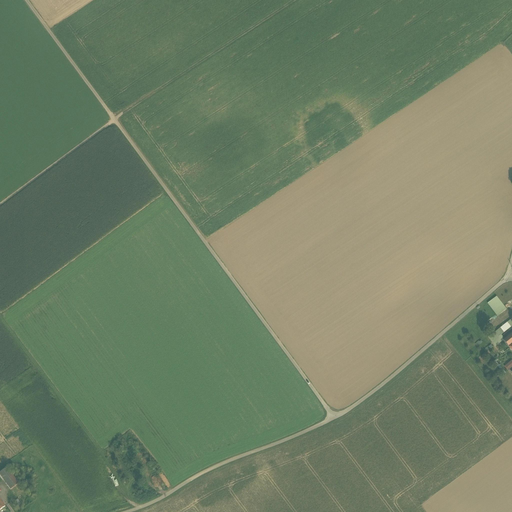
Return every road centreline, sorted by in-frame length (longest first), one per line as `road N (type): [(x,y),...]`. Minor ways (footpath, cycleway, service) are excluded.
road 1 (unclassified): [(335,417),(27,0)]
road 2 (unclassified): [(126,511),(335,417)]
road 3 (unclassified): [(335,417),(509,277)]
road 4 (track): [(293,0),(114,120)]
road 5 (track): [(0,203),(114,120)]
